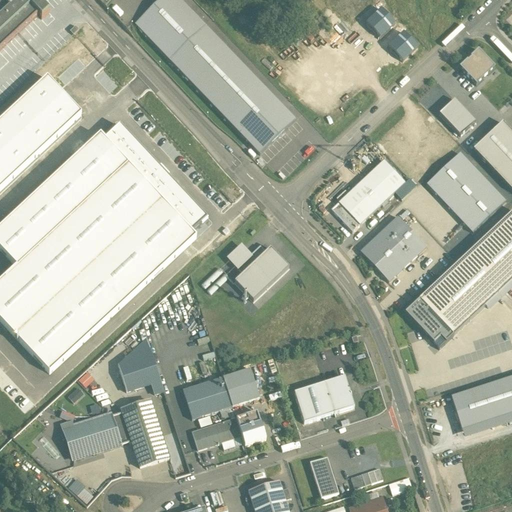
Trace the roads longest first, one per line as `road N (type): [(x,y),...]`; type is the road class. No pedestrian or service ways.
road 1 (residential): [(126,505),(403,413)]
road 2 (tertiary): [(278,207),(86,0)]
road 3 (unclassified): [(278,207),(477,18)]
road 4 (tertiary): [(403,413),(370,319),(347,281),(278,207)]
